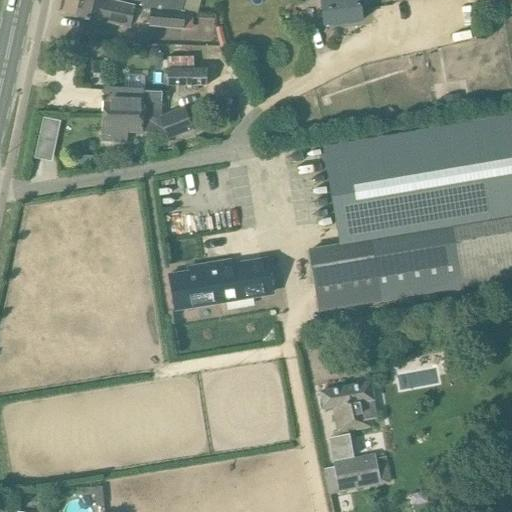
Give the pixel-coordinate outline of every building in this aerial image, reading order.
[(79,0),(76,15),(107,22),(130,27),(131,26),(152,28),(153,10),(155,6),(150,5),(123,0),(79,0)] [(155,6),(153,10),(186,12),(187,6),(178,5),(178,0),(151,0),(150,5),(155,6)] [(322,0),(325,25),(362,20),(359,0),(322,0)] [(186,13),(186,12),(153,10),(152,28),(184,31),(184,30),(193,30),(194,14),(186,13)] [(208,57),(223,77),(235,68),(221,48),(208,57)] [(167,86),(207,86),(207,69),(167,69),(167,86)] [(103,114),(161,116),(162,92),(104,90),(103,114)] [(444,97),(445,109),(460,107),(459,95),(444,97)] [(165,116),(161,116),(103,114),(102,141),(127,142),(128,133),(143,133),(143,132),(166,133),(169,139),(193,130),(185,109),(165,116)] [(444,296),(463,292),(462,285),(511,276),(511,110),(320,146),(338,244),(307,250),(318,311),(443,289),(444,296)] [(60,121),(43,117),(39,137),(56,141),(60,121)] [(94,164),(94,155),(75,156),(75,164),(94,164)] [(225,302),(257,296),(257,295),(271,292),(265,260),(234,266),(233,263),(219,266),(225,302)] [(219,266),(189,271),(189,272),(169,276),(176,311),(225,302),(219,266)] [(349,340),(379,333),(375,315),(345,320),(349,340)] [(333,433),(332,434),(348,431),(372,426),(371,419),(376,418),(370,384),(322,393),(325,410),(332,408),(337,432),(333,433)] [(354,463),(348,431),(332,434),(329,438),(335,467),(324,469),(329,495),(391,483),(386,457),(354,463)] [(95,506),(104,506),(102,488),(83,489),(84,495),(95,495),(95,506)]
